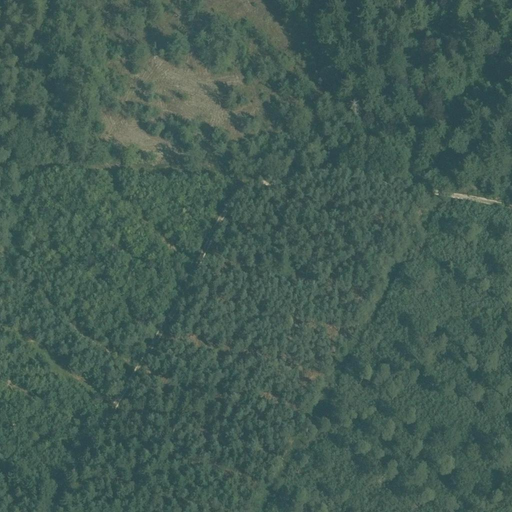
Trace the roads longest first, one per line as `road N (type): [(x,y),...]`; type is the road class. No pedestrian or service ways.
road 1 (unknown): [(511,206),(319,163),(285,178),(232,179)]
road 2 (unknown): [(232,179),(107,404)]
road 3 (track): [(107,404),(0,329)]
road 4 (unknown): [(107,404),(46,511)]
